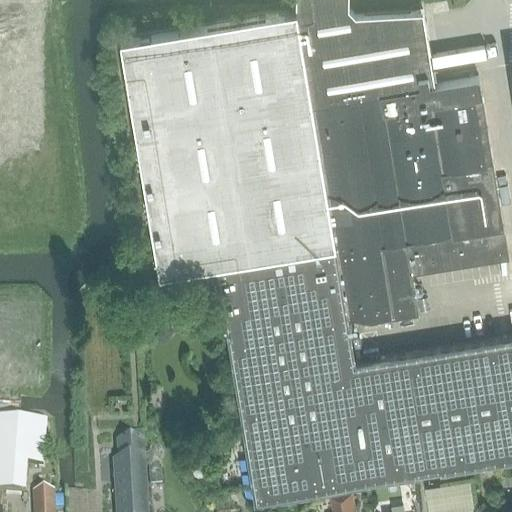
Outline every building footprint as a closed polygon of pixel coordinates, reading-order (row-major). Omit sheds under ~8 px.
[(349,6),(349,0),(297,0),(298,6),(120,35),(159,272),(217,263),(257,499),(416,472),(416,471),(441,467),(442,468),(511,456),(511,335),(356,361),(348,316),(371,318),(390,315),(390,314),(418,310),(411,270),(508,255),(504,231),(501,232),(501,228),(503,227),(479,76),(435,82),(423,10),(356,13),(349,6)] [(470,262),(470,271),(500,269),(499,260),(470,262)] [(0,418),(0,511),(1,511),(3,492),(26,493),(28,465),(44,466),(47,422),(0,418)] [(149,511),(145,440),(117,441),(118,460),(113,461),(116,511),(149,511)] [(443,511),(474,511),(474,495),(462,495),(462,484),(443,484),(443,511)] [(334,511),(341,511),(355,510),(352,490),(332,493),(334,511)]
